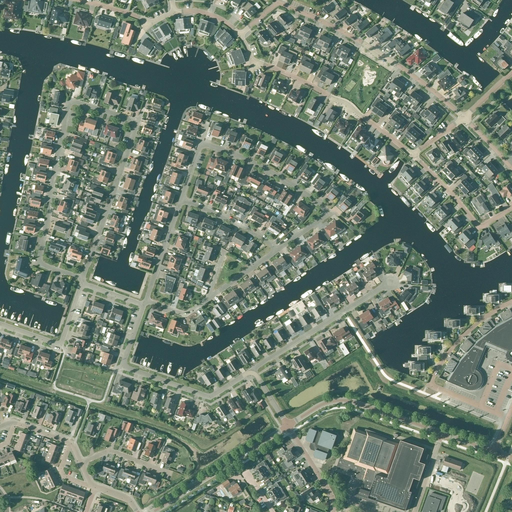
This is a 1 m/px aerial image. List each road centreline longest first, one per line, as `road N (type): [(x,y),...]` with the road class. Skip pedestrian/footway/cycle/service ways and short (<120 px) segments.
road 1 (residential): [(82,278),(37,263),(68,99),(138,121)]
road 2 (residential): [(411,154),(339,99),(257,63),(240,34)]
road 3 (residential): [(508,417),(428,383),(464,332),(511,301)]
road 4 (residential): [(436,94),(363,43),(278,2)]
road 5 (residential): [(82,278),(138,121)]
road 6 (unclassified): [(441,433),(343,400),(287,425)]
road 7 (unclassified): [(287,425),(153,511)]
road 8 (residential): [(252,369),(384,284)]
road 9 (residential): [(328,214),(269,170),(200,141)]
road 10 (residential): [(122,366),(209,397),(252,369)]
road 11 (residential): [(511,207),(480,227),(411,154)]
